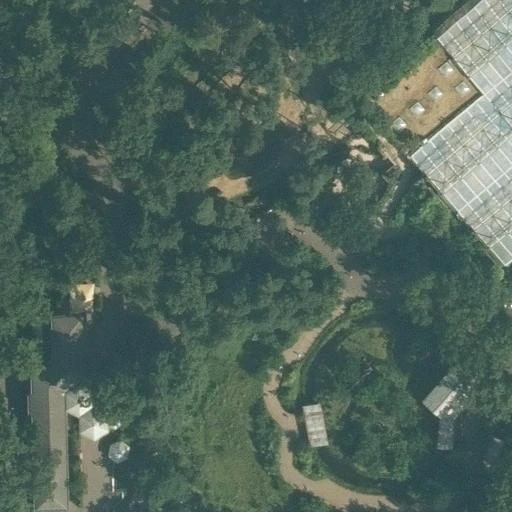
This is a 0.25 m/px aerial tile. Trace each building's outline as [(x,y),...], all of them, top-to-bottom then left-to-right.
[(511,0),(473,0),(436,31),(359,94),(410,148),(456,202),(502,256),(511,247),(511,0)] [(50,184),(51,184),(51,182),(52,180),(52,179),(52,177),(50,174),(48,172),(46,172),(45,172),(43,172),(40,174),(40,175),(42,178),(44,181),(46,182),(49,184),(50,184)] [(511,298),(503,297),(488,302),(487,312),(503,315),(511,322),(511,298)] [(64,438),(64,432),(63,410),(66,410),(69,408),(69,391),(91,378),(90,353),(86,351),(84,351),(83,312),(53,313),(54,358),(32,371),(38,508),(60,507),(63,507),(66,507),(64,438)] [(444,375),(424,397),(441,412),(442,412),(471,378),(479,385),(484,379),(476,373),(475,374),(457,359),(450,367),(444,375)] [(327,445),(319,403),(316,404),(305,406),(301,407),(303,416),(306,432),(309,449),(315,448),(324,446),(327,445)] [(441,412),(438,444),(445,445),(451,445),(452,441),(452,438),(454,417),(454,413),(442,412),(441,412)] [(491,436),(489,436),(486,447),(480,465),(479,468),(489,472),(494,474),(505,441),(503,441),(491,436)]
